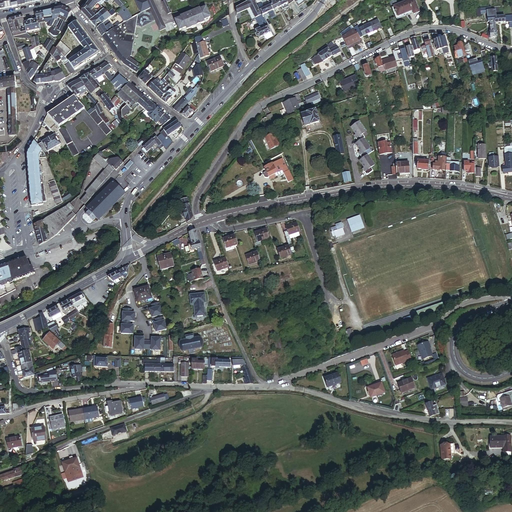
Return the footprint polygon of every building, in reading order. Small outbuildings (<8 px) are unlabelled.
[(2,0),(4,8),(11,7),(9,0),(2,0)] [(98,3),(95,0),(89,0),(86,5),(95,16),(99,13),(97,10),(94,7),(98,3)] [(104,0),(106,1),(107,0),(114,0),(115,0),(120,6),(119,7),(114,10),(117,13),(127,5),(123,0),(104,0)] [(138,0),(136,1),(139,8),(142,13),(150,9),(145,0),(138,0)] [(162,17),(153,0),(145,0),(150,9),(155,20),(162,17)] [(167,0),(163,2),(168,14),(172,12),(168,2),(167,0)] [(252,22),(256,20),(261,18),(252,0),(251,1),(252,3),(248,6),(247,4),(235,9),(237,14),(245,12),(247,12),(252,22)] [(273,11),(269,3),(263,6),(262,4),(262,3),(260,0),(253,0),(262,16),(268,13),(273,11)] [(273,11),(281,7),(279,2),(278,0),(268,0),(269,3),(273,11)] [(288,5),(286,0),(280,0),(281,1),(279,2),(281,7),(284,12),(288,11),(287,8),(289,7),(288,5)] [(414,0),(409,0),(394,5),(397,15),(412,11),(412,13),(413,14),(418,12),(414,0)] [(95,16),(86,5),(82,8),(82,10),(81,11),(82,12),(89,20),(95,16)] [(397,15),(394,5),(392,6),(396,18),(412,13),(412,11),(397,15)] [(59,14),(63,7),(54,8),(52,16),(44,17),(45,22),(48,21),(49,25),(51,26),(55,19),(55,17),(56,16),(58,14),(59,14)] [(67,19),(72,11),(63,7),(59,14),(67,19)] [(205,23),(204,21),(212,18),(207,7),(201,10),(200,9),(181,17),(182,18),(176,20),(180,31),(187,28),(188,30),(205,23)] [(52,16),(54,8),(43,11),(44,17),(52,16)] [(139,8),(130,13),(132,17),(139,14),(142,13),(139,8)] [(96,29),(111,17),(108,13),(104,9),(99,13),(95,16),(89,20),(96,29)] [(139,14),(137,25),(143,27),(155,20),(150,9),(142,13),(139,14)] [(495,21),(495,17),(495,15),(496,15),(496,10),(492,10),(487,11),(488,13),(489,22),(490,22),(495,21)] [(44,17),(43,11),(35,13),(36,19),(37,24),(39,23),(44,22),(45,22),(44,17)] [(511,14),(495,17),(495,21),(495,23),(505,22),(505,21),(510,21),(510,28),(511,27),(511,14)] [(26,32),(24,22),(23,16),(9,19),(8,21),(13,36),(18,35),(19,36),(23,36),(22,34),(27,33),(26,32)] [(167,28),(162,17),(155,20),(161,31),(167,28)] [(272,36),(263,17),(261,18),(256,20),(261,31),(260,29),(255,31),(259,39),(264,37),(265,39),(267,39),(272,36)] [(40,29),(39,23),(37,24),(36,19),(24,22),(26,32),(40,29)] [(57,37),(66,21),(63,20),(57,30),(55,28),(57,23),(55,22),(50,33),(53,35),(57,37)] [(372,33),(382,28),(378,20),(369,25),(364,27),(368,35),(372,33)] [(69,63),(74,71),(100,54),(77,21),(69,27),(69,28),(85,50),(68,62),(69,63)] [(368,35),(364,27),(359,29),(358,26),(354,28),(360,38),(361,41),(369,37),(368,35)] [(349,43),(360,38),(354,28),(342,37),(345,43),(347,47),(350,46),(349,43)] [(437,33),(432,33),(434,43),(433,43),(435,48),(436,48),(437,50),(440,49),(442,55),(443,55),(443,54),(443,53),(439,39),(437,33)] [(434,57),(428,34),(422,35),(426,46),(422,47),(424,53),(427,52),(430,52),(431,54),(430,55),(431,58),(434,57)] [(38,36),(30,39),(32,47),(31,48),(31,50),(39,45),(38,36)] [(196,45),(204,43),(202,36),(195,38),(196,44),(196,45)] [(420,54),(416,41),(415,36),(412,37),(410,38),(413,46),(406,48),(409,59),(409,60),(414,58),(413,55),(415,54),(416,55),(420,54)] [(448,52),(444,37),(439,39),(443,53),(448,52)] [(54,42),(49,39),(44,47),(49,51),(53,44),(54,42)] [(71,51),(61,41),(56,48),(65,57),(71,51)] [(113,53),(120,49),(114,41),(108,46),(113,53)] [(183,52),(187,45),(182,42),(169,62),(172,64),(171,66),(173,67),(176,62),(183,52)] [(411,67),(409,60),(409,59),(408,59),(404,47),(403,48),(401,42),(398,43),(402,57),(403,61),(404,63),(406,62),(406,64),(404,65),(405,69),(411,67)] [(465,55),(461,42),(458,43),(458,45),(457,45),(459,51),(454,52),(455,57),(465,55)] [(24,43),(16,45),(18,52),(23,50),(26,49),(24,43)] [(207,50),(205,43),(204,43),(196,45),(198,53),(199,54),(199,58),(208,56),(208,53),(207,50)] [(339,53),(336,49),(335,48),(333,48),(331,44),(326,47),(326,48),(332,57),(339,53)] [(18,72),(11,53),(9,46),(5,47),(7,54),(11,65),(15,73),(18,72)] [(23,50),(27,62),(32,61),(30,52),(28,48),(26,49),(23,50)] [(65,57),(56,48),(53,55),(57,62),(60,60),(62,59),(65,57)] [(332,57),(326,48),(322,50),(323,53),(328,60),(332,57)] [(190,57),(183,52),(176,62),(183,67),(190,57)] [(328,60),(323,53),(312,60),(315,65),(318,63),(323,63),(328,60)] [(199,58),(199,54),(194,61),(196,62),(197,66),(195,67),(193,70),(194,77),(204,75),(199,58)] [(220,57),(207,62),(211,72),(224,66),(220,57)] [(393,57),(381,61),(384,71),(397,68),(393,57)] [(500,75),(502,75),(500,66),(497,67),(496,57),(491,57),(491,62),(489,62),(490,67),(492,67),(492,70),(498,70),(498,74),(499,74),(500,75)] [(128,67),(133,61),(129,58),(123,64),(128,67)] [(381,61),(380,58),(374,59),(375,64),(377,63),(378,67),(379,67),(381,72),(382,75),(385,74),(384,71),(381,61)] [(483,68),(481,60),(469,64),(471,72),(483,68)] [(26,72),(34,62),(32,61),(27,62),(22,64),(26,72)] [(132,70),(137,64),(133,61),(128,67),(132,70)] [(39,67),(34,62),(26,72),(30,80),(33,76),(34,75),(35,73),(36,71),(39,67)] [(47,62),(45,64),(47,75),(48,83),(56,82),(54,70),(50,71),(50,67),(49,66),(47,62)] [(74,71),(69,63),(67,65),(66,66),(71,74),(74,72),(74,71)] [(112,77),(108,72),(111,69),(105,63),(99,67),(99,68),(107,77),(110,82),(116,77),(114,75),(112,77)] [(47,75),(45,64),(40,73),(41,84),(48,83),(47,75)] [(137,64),(132,70),(137,73),(142,67),(137,64)] [(371,76),(368,65),(363,67),(366,77),(371,76)] [(145,85),(151,78),(148,75),(152,71),(147,66),(138,78),(145,85)] [(107,77),(99,68),(89,74),(98,85),(100,84),(97,80),(100,77),(103,80),(107,77)] [(65,78),(61,69),(54,70),(56,82),(58,82),(65,78)] [(176,75),(171,70),(168,74),(171,77),(173,79),(176,75)] [(302,72),(301,70),(297,72),(302,81),(306,79),(306,78),(302,72)] [(41,84),(40,73),(38,75),(37,77),(35,77),(33,82),(35,84),(37,84),(41,84)] [(98,85),(89,74),(79,79),(85,85),(87,89),(92,94),(92,93),(100,88),(98,85)] [(118,91),(128,83),(120,76),(117,78),(116,77),(110,82),(118,91)] [(354,76),(339,83),(342,90),(358,82),(354,76)] [(0,90),(8,89),(8,92),(9,136),(16,136),(14,85),(14,78),(0,79),(0,90)] [(85,85),(79,79),(71,83),(76,90),(78,89),(85,85)] [(155,79),(147,87),(151,90),(158,83),(155,79)] [(76,90),(71,83),(67,86),(72,92),(76,90)] [(137,104),(144,97),(129,83),(116,94),(126,105),(130,110),(131,110),(135,106),(137,104)] [(160,85),(158,83),(151,90),(153,92),(160,85)] [(172,88),(168,83),(163,88),(168,92),(172,88)] [(163,88),(160,85),(153,92),(157,95),(163,88)] [(193,89),(190,87),(186,91),(187,93),(173,109),(179,113),(189,102),(198,89),(195,87),(193,89)] [(168,92),(163,88),(157,95),(161,100),(168,92)] [(168,92),(161,100),(166,103),(175,94),(173,91),(174,90),(172,88),(168,92)] [(103,103),(108,98),(103,91),(98,96),(103,103)] [(301,104),(300,100),(298,94),(295,95),(296,98),(297,101),(298,105),(299,105),(300,108),(303,107),(303,108),(311,105),(315,103),(318,102),(320,101),(317,93),(305,99),(306,102),(301,104)] [(47,115),(58,127),(84,108),(75,97),(73,95),(47,114),(47,115)] [(144,97),(137,104),(139,105),(144,109),(151,103),(144,97)] [(111,102),(108,98),(103,103),(106,107),(112,103),(111,102)] [(117,98),(111,102),(112,103),(116,108),(119,106),(118,105),(121,103),(117,98)] [(295,99),(282,103),(286,115),(299,110),(295,99)] [(197,109),(191,105),(192,104),(189,102),(179,113),(187,119),(194,111),(194,112),(197,109)] [(116,108),(112,103),(106,107),(110,112),(110,111),(112,113),(117,109),(116,108)] [(153,121),(162,112),(151,103),(144,109),(146,111),(144,113),(144,114),(144,115),(147,117),(148,117),(153,121)] [(125,116),(130,110),(126,105),(123,108),(121,111),(121,112),(121,113),(121,114),(122,115),(123,118),(125,116)] [(96,109),(89,114),(103,136),(110,132),(106,127),(98,115),(96,109)] [(319,122),(315,111),(301,115),(305,127),(319,122)] [(162,112),(153,121),(156,124),(158,122),(163,125),(170,119),(162,112)] [(107,123),(108,122),(102,113),(98,115),(106,127),(109,126),(107,123)] [(52,131),(58,127),(47,115),(44,120),(47,124),(52,131)] [(174,132),(181,127),(177,121),(169,126),(174,132)] [(367,132),(361,123),(353,129),(357,135),(359,138),(357,139),(359,143),(356,145),(361,151),(363,154),(360,155),(363,159),(360,161),(364,168),(366,170),(364,172),(367,175),(373,171),(371,168),(375,165),(368,155),(369,154),(367,152),(371,149),(364,138),(363,135),(367,132)] [(110,132),(116,129),(113,124),(109,126),(106,127),(110,132)] [(174,132),(169,126),(162,131),(156,136),(159,140),(159,139),(161,141),(163,139),(164,141),(170,137),(169,135),(174,132)] [(64,142),(57,130),(59,128),(59,127),(58,127),(52,131),(55,135),(60,144),(64,142)] [(64,142),(60,144),(62,147),(66,145),(72,157),(78,153),(65,129),(61,128),(59,128),(57,130),(64,142)] [(279,146),(274,134),(264,138),(269,150),(279,146)] [(29,199),(31,205),(43,204),(43,201),(46,201),(45,194),(44,194),(43,175),(42,175),(42,173),(43,172),(43,165),(41,165),(41,161),(39,161),(39,157),(46,156),(47,156),(49,155),(48,151),(60,144),(55,135),(37,145),(34,141),(30,146),(26,151),(27,180),(28,186),(29,199)] [(343,135),(333,137),(337,156),(347,153),(343,135)] [(156,144),(160,141),(159,140),(156,136),(143,148),(147,152),(156,144)] [(391,154),(390,143),(383,144),(383,143),(378,143),(379,155),(391,154)] [(478,161),(486,160),(485,147),(477,147),(478,161)] [(511,158),(511,149),(503,149),(505,167),(506,167),(506,164),(511,164),(511,168),(511,167),(511,158)] [(104,150),(99,153),(105,160),(112,159),(104,150)] [(80,201),(85,205),(123,163),(119,159),(112,166),(105,160),(99,153),(94,158),(106,170),(99,177),(99,178),(86,192),(86,194),(80,201)] [(446,158),(445,158),(445,155),(444,153),(441,153),(440,155),(440,158),(439,158),(438,162),(435,162),(435,165),(433,165),(433,170),(444,171),(445,165),(446,165),(446,158)] [(488,161),(488,168),(498,167),(497,161),(493,161),(493,157),(489,158),(489,161),(488,161)] [(459,172),(459,162),(450,162),(450,159),(446,158),(446,165),(446,171),(459,172)] [(428,169),(430,169),(430,161),(426,161),(426,159),(422,159),(422,161),(417,161),(417,169),(421,169),(421,171),(428,171),(428,169)] [(128,169),(133,163),(130,160),(125,166),(128,169)] [(275,177),(274,174),(276,173),(277,173),(279,172),(277,169),(282,167),(279,161),(272,165),(271,163),(265,166),(266,168),(264,168),(266,172),(264,173),(263,175),(264,178),(266,178),(269,177),(270,180),(275,177)] [(473,174),(473,162),(471,162),(471,164),(469,164),(469,162),(464,162),(464,172),(468,172),(468,174),(473,174)] [(409,173),(408,165),(405,166),(404,163),(395,164),(396,175),(409,173)] [(511,168),(511,164),(506,164),(506,167),(505,167),(502,167),(503,173),(511,172),(511,168)] [(350,173),(343,174),(344,182),(351,181),(350,173)] [(48,185),(56,206),(62,202),(71,196),(70,192),(61,198),(54,180),(49,181),(50,184),(48,185)] [(98,220),(125,193),(113,182),(86,209),(89,211),(86,214),(90,218),(93,221),(96,218),(98,220)] [(182,211),(183,213),(184,217),(185,219),(186,219),(187,223),(191,221),(192,217),(187,199),(180,201),(183,211),(182,211)] [(376,204),(379,218),(385,217),(382,203),(376,204)] [(64,228),(75,215),(71,211),(73,208),(69,204),(66,207),(54,213),(57,219),(64,228)] [(64,228),(57,219),(54,213),(45,219),(47,222),(44,224),(50,233),(49,234),(50,240),(55,237),(64,228)] [(364,229),(360,217),(348,222),(352,233),(364,229)] [(35,230),(43,227),(43,225),(44,224),(47,222),(45,219),(40,222),(34,225),(35,230)] [(284,232),(288,246),(292,245),(289,236),(300,232),(297,223),(286,227),(288,231),(284,232)] [(36,234),(44,232),(45,236),(49,234),(50,233),(44,224),(43,225),(43,227),(35,230),(36,234)] [(344,229),(342,224),(335,226),(336,228),(331,230),(332,234),(331,234),(333,238),(335,237),(336,239),(345,236),(343,229),(344,229)] [(270,238),(266,229),(255,233),(258,242),(270,238)] [(196,230),(189,233),(192,244),(189,245),(189,246),(190,251),(191,252),(194,251),(194,250),(197,249),(201,248),(196,230)] [(46,242),(50,240),(49,234),(45,236),(44,232),(36,234),(39,245),(40,245),(46,242)] [(237,245),(234,235),(223,239),(226,248),(237,245)] [(178,239),(171,242),(173,247),(180,243),(178,239)] [(292,255),(288,246),(277,250),(280,259),(292,255)] [(204,259),(201,248),(197,249),(197,251),(195,251),(198,260),(204,259)] [(260,263),(257,254),(246,257),(249,267),(260,263)] [(169,256),(156,259),(159,273),(172,270),(169,256)] [(11,262),(6,263),(11,280),(33,272),(31,266),(28,267),(27,262),(26,262),(24,257),(11,262)] [(228,268),(225,258),(214,262),(217,271),(228,268)] [(140,266),(138,260),(130,264),(133,270),(140,266)] [(11,280),(6,263),(0,265),(0,285),(4,284),(11,280)] [(125,279),(128,274),(129,267),(129,265),(117,272),(124,278),(125,279)] [(187,274),(189,281),(202,278),(199,268),(190,270),(191,273),(187,274)] [(124,278),(117,272),(113,274),(118,279),(119,280),(121,282),(124,278)] [(11,280),(4,284),(7,294),(16,290),(11,280)] [(149,289),(135,292),(138,303),(151,300),(149,289)] [(80,293),(59,305),(63,311),(73,306),(73,307),(85,300),(83,298),(80,293)] [(195,303),(197,317),(205,316),(204,302),(205,302),(204,293),(191,295),(192,304),(195,303)] [(442,304),(417,313),(419,319),(444,309),(442,304)] [(57,307),(47,312),(51,318),(55,316),(56,318),(60,316),(59,313),(60,313),(57,307)] [(41,313),(34,317),(38,331),(43,329),(47,328),(51,331),(57,328),(78,314),(76,310),(55,324),(53,321),(46,324),(45,320),(41,313)] [(105,325),(104,333),(112,334),(113,326),(105,325)] [(29,351),(28,348),(32,347),(29,334),(30,334),(29,329),(17,331),(20,345),(15,348),(15,349),(11,352),(12,355),(21,352),(29,351)] [(351,329),(347,331),(345,332),(346,334),(348,334),(349,337),(354,336),(351,329)] [(66,347),(49,333),(42,340),(53,349),(56,345),(62,351),(66,347)] [(104,333),(103,347),(111,348),(112,334),(104,333)] [(185,338),(185,341),(181,342),(180,342),(179,344),(181,350),(181,351),(182,352),(188,351),(189,354),(195,353),(194,349),(200,348),(202,346),(202,345),(201,339),(200,338),(199,338),(194,339),(194,336),(185,338)] [(436,355),(433,348),(432,345),(434,345),(432,341),(421,345),(426,358),(436,355)] [(415,359),(412,350),(408,351),(407,350),(395,354),(398,363),(410,359),(411,360),(415,359)] [(106,356),(92,356),(92,366),(95,366),(95,367),(106,367),(106,356)] [(160,372),(160,357),(157,357),(157,363),(152,363),(152,360),(148,360),(148,363),(148,372),(157,372),(156,374),(160,374),(160,372)] [(162,357),(160,357),(160,372),(173,372),(173,362),(177,362),(177,357),(173,357),(173,362),(164,362),(164,359),(162,359),(162,357)] [(231,358),(233,368),(240,367),(239,365),(241,365),(242,369),(243,372),(246,381),(247,384),(253,384),(250,376),(246,365),(242,359),(231,358)] [(217,359),(212,359),(212,366),(212,367),(229,367),(229,361),(228,361),(228,359),(217,359)] [(203,369),(207,369),(207,367),(207,365),(203,365),(203,362),(196,362),(196,360),(192,360),(191,369),(203,370),(203,369)] [(188,378),(189,363),(181,363),(180,378),(188,378)] [(83,371),(84,365),(70,367),(72,377),(76,377),(78,376),(78,378),(81,378),(80,376),(81,375),(81,371),(83,371)] [(34,375),(32,369),(25,370),(27,377),(34,375)] [(60,369),(55,369),(55,371),(56,373),(51,374),(53,381),(62,379),(60,369)] [(39,384),(53,381),(51,374),(56,373),(55,371),(48,374),(48,376),(38,378),(39,384)] [(342,371),(329,376),(332,385),(345,381),(342,371)] [(443,372),(429,377),(432,387),(447,381),(443,372)] [(403,390),(416,385),(412,376),(400,381),(403,390)] [(373,394),(386,389),(382,380),(369,385),(373,394)] [(508,397),(506,393),(498,396),(497,397),(499,402),(502,401),(504,407),(511,405),(511,397),(511,395),(508,397)] [(163,394),(150,399),(152,404),(165,400),(163,394)] [(141,396),(128,398),(130,408),(143,405),(141,396)] [(109,412),(109,414),(122,412),(120,401),(112,403),(112,401),(107,402),(108,407),(109,412)] [(437,411),(435,406),(433,407),(432,405),(435,404),(434,401),(426,404),(430,416),(436,414),(435,412),(437,411)] [(0,414),(9,414),(9,410),(5,410),(5,407),(3,407),(3,405),(0,404),(0,414)] [(99,416),(97,405),(83,408),(85,419),(92,418),(99,416)] [(85,419),(83,408),(69,411),(71,422),(85,419)] [(62,415),(51,416),(53,428),(64,427),(62,415)] [(111,429),(113,436),(127,432),(125,425),(111,429)] [(44,427),(32,428),(32,433),(31,434),(31,437),(33,437),(33,441),(46,439),(44,427)] [(511,446),(511,437),(491,439),(492,449),(505,447),(506,457),(511,456),(511,446)] [(18,438),(5,441),(7,450),(20,447),(18,438)] [(26,445),(25,454),(35,453),(32,444),(26,445)] [(458,444),(445,446),(448,460),(457,459),(457,453),(460,453),(458,444)] [(59,462),(62,473),(71,470),(71,472),(78,470),(74,457),(70,459),(63,461),(59,462)] [(472,470),(471,462),(465,463),(465,466),(462,467),(464,471),(472,470)] [(0,481),(22,474),(22,472),(25,471),(24,466),(13,469),(13,471),(0,475),(0,481)] [(27,494),(22,479),(16,481),(17,484),(13,485),(0,489),(0,497),(15,492),(19,491),(20,496),(27,494)]
